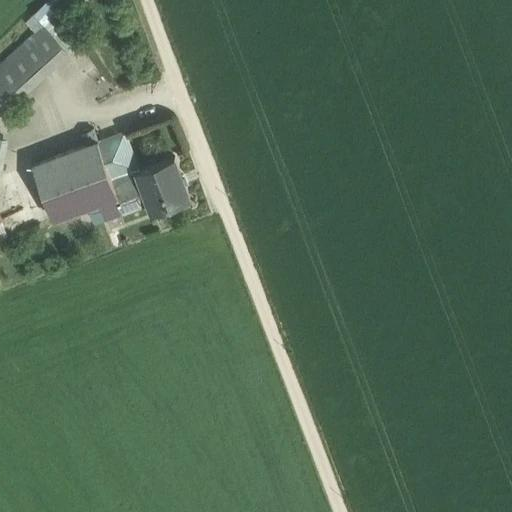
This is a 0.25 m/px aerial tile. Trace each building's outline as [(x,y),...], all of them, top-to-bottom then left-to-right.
[(45,23),(0,64),(0,109),(2,112),(70,51),(45,23)] [(0,238),(10,235),(0,206),(0,174),(5,173),(11,134),(0,131),(0,238)] [(115,186),(139,177),(137,169),(139,169),(125,132),(99,142),(115,186)] [(98,140),(34,163),(53,217),(99,200),(106,217),(148,201),(139,177),(115,186),(99,142),(98,140)] [(139,169),(137,169),(139,177),(148,201),(152,211),(189,198),(174,156),(139,169)]
